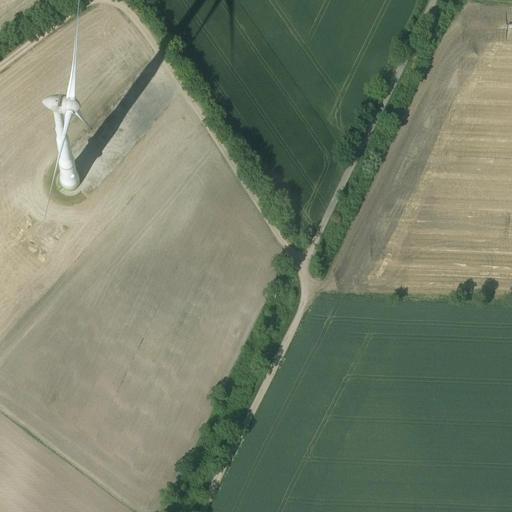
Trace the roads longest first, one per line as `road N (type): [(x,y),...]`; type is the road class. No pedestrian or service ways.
road 1 (track): [(431,0),(305,263),(309,292),(202,511)]
road 2 (track): [(305,263),(122,0)]
